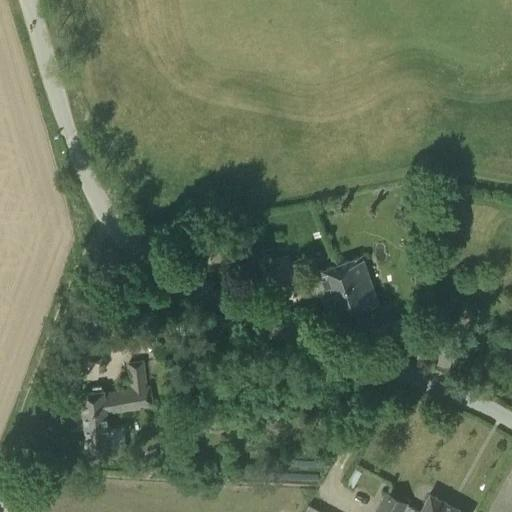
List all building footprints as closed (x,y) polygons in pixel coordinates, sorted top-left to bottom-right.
[(208,231),(196,226),(190,242),(201,246),(208,231)] [(277,286),(296,280),(288,254),(268,261),(277,286)] [(337,262),(354,310),(378,301),(362,254),(337,262)] [(330,317),(354,310),(337,262),(314,270),(330,317)] [(408,343),(416,340),(420,334),(419,320),(413,315),(406,314),(394,322),(395,336),(408,343)] [(417,357),(426,357),(426,349),(417,349),(417,357)] [(204,373),(205,359),(185,358),(184,372),(204,373)] [(142,361),(128,362),(131,388),(103,393),(103,390),(82,393),(88,452),(110,450),(110,448),(125,447),(123,425),(107,427),(105,411),(152,403),(149,385),(145,386),(142,361)] [(420,510),(407,503),(408,502),(385,490),(372,511),(463,511),(429,493),(420,510)]
